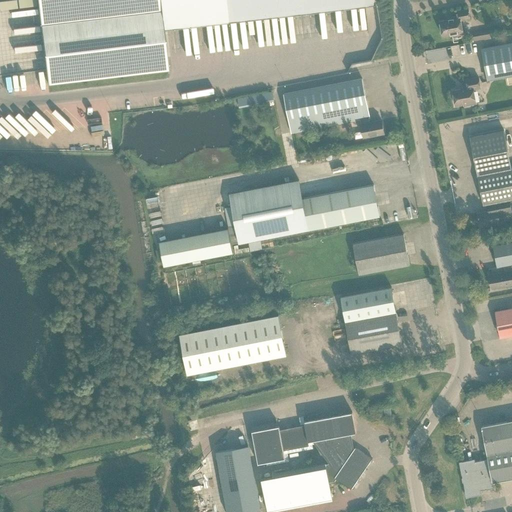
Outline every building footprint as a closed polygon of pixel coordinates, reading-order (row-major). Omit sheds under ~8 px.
[(37,0),(0,1),(0,3),(0,10),(37,9),(37,0)] [(37,0),(40,24),(47,83),(168,69),(163,29),(375,5),(374,0),(37,0)] [(463,34),(461,20),(470,19),(468,10),(457,12),(458,16),(452,17),(453,19),(439,21),(442,36),(450,35),(451,36),(463,34)] [(489,30),(482,31),(484,40),(491,39),(489,30)] [(511,43),(481,49),(487,80),(506,77),(507,84),(511,82),(511,43)] [(478,77),(466,80),(467,87),(465,87),(466,89),(452,91),(455,106),(463,104),(464,106),(476,104),(473,90),(480,88),(478,77)] [(361,124),(363,138),(384,134),(381,120),(369,122),(368,118),(370,118),(362,79),(283,94),(291,134),(360,120),(361,124)] [(511,199),(511,169),(504,130),(470,137),(483,205),(487,205),(488,211),(477,213),(479,227),(499,224),(498,215),(511,212),(509,200),(511,199)] [(299,180),(229,194),(239,243),(309,230),(380,216),(374,185),(302,199),(299,180)] [(228,229),(159,242),(164,266),(233,253),(228,229)] [(353,244),(359,275),(409,265),(404,234),(353,244)] [(511,242),(493,247),(497,267),(511,264),(511,242)] [(489,275),(491,289),(511,285),(511,266),(504,268),(504,272),(489,275)] [(351,354),(402,344),(391,287),(341,297),(351,354)] [(511,309),(496,312),(500,336),(511,334),(511,309)] [(187,375),(286,355),(278,315),(179,335),(187,375)] [(349,442),(351,441),(350,437),(348,437),(348,435),(356,433),(352,412),(304,421),(305,425),(280,430),(279,426),(252,431),(258,464),(285,459),(283,451),(309,446),(308,442),(315,441),(332,463),(325,464),(271,474),(272,477),(261,479),(266,509),(332,497),(329,482),(334,481),(336,479),(351,490),(372,459),(355,447),(351,453),(349,442)] [(474,462),(474,460),(459,462),(466,498),(481,495),(480,490),(494,488),(493,482),(511,478),(511,420),(481,426),(488,459),(474,462)] [(248,447),(216,453),(227,511),(249,511),(260,510),(248,447)] [(209,495),(208,482),(194,483),(196,500),(206,499),(207,511),(214,511),(217,511),(215,495),(209,495)]
